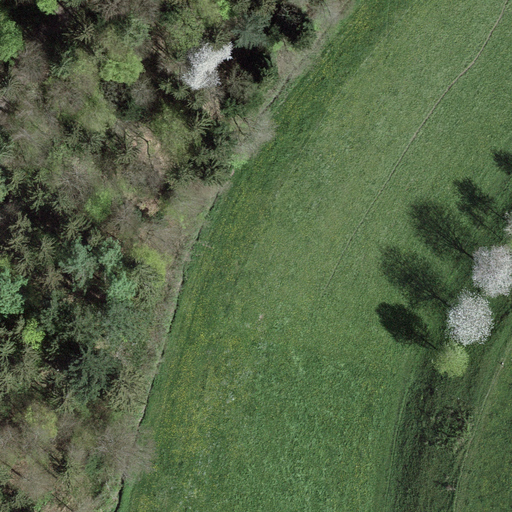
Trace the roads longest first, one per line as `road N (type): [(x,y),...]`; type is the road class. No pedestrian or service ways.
road 1 (track): [(371,0),(303,85),(221,213),(139,498)]
road 2 (track): [(0,106),(71,0)]
